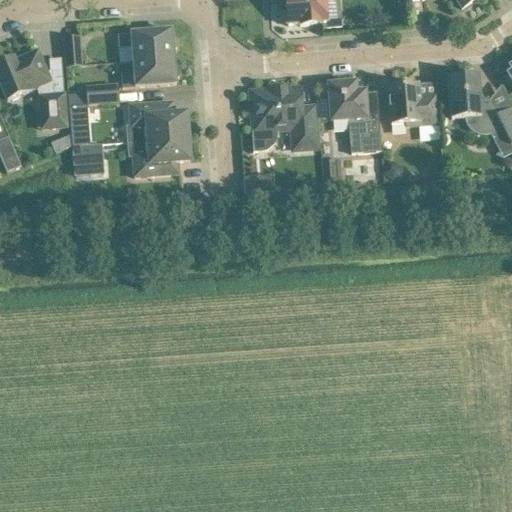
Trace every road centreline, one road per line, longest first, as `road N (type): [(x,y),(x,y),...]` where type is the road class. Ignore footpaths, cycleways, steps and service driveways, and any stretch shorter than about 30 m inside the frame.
road 1 (track): [(511,218),(0,254)]
road 2 (residential): [(218,68),(484,48),(511,30)]
road 3 (residential): [(161,0),(29,12)]
